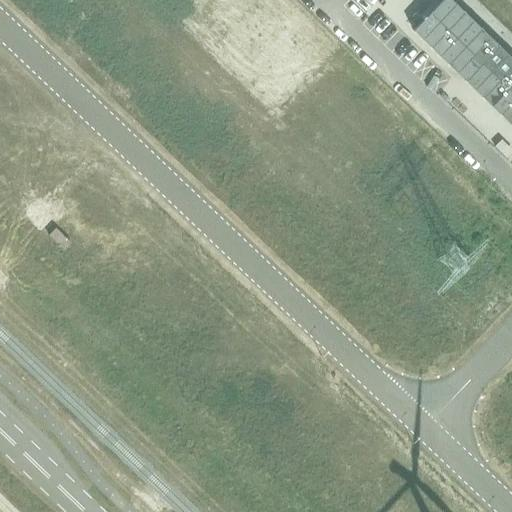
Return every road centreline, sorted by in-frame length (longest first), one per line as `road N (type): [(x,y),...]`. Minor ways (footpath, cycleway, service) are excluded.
road 1 (unclassified): [(508,511),(0,42)]
road 2 (unclassified): [(88,511),(0,427)]
